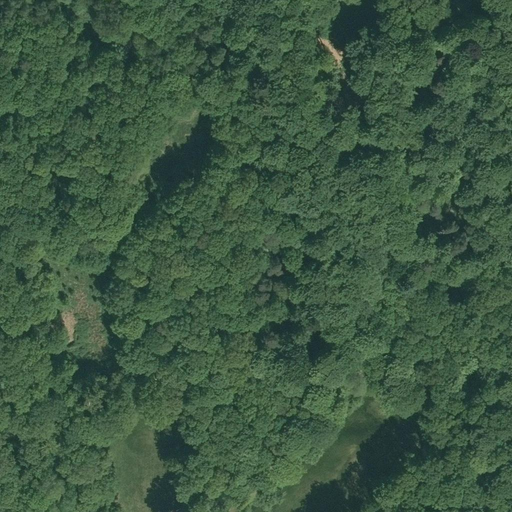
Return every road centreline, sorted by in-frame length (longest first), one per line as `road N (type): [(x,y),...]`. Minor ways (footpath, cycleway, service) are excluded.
road 1 (track): [(0,442),(362,296),(511,257)]
road 2 (track): [(451,270),(429,327),(441,366),(431,399)]
